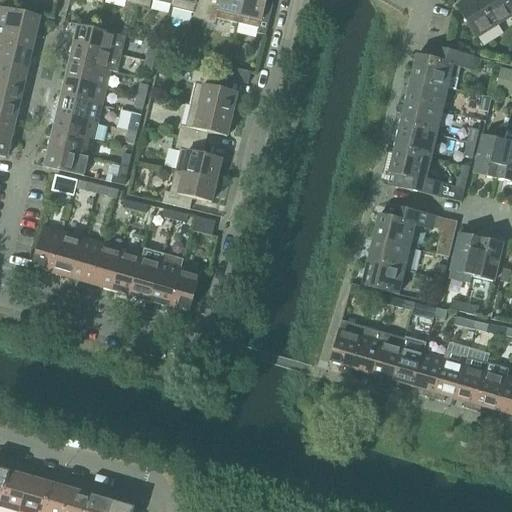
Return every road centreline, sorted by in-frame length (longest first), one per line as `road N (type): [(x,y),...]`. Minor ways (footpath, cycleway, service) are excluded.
road 1 (residential): [(0,295),(190,350),(209,341),(295,0)]
road 2 (residential): [(162,511),(169,487),(0,439)]
road 3 (residential): [(511,226),(383,193)]
